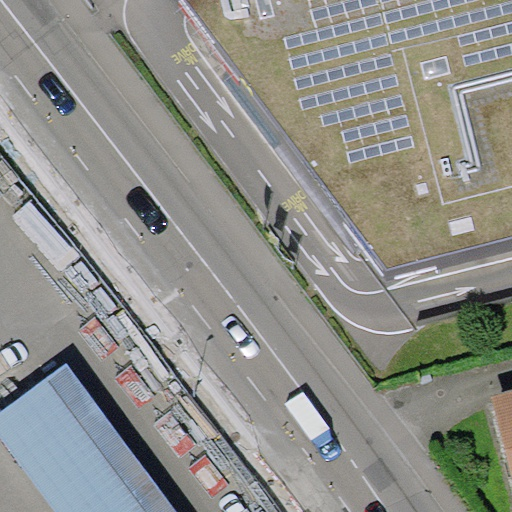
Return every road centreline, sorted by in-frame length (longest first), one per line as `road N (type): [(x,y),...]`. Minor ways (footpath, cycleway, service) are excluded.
road 1 (secondary): [(376,511),(0,18)]
road 2 (unknown): [(291,207),(360,263),(410,275),(511,261)]
